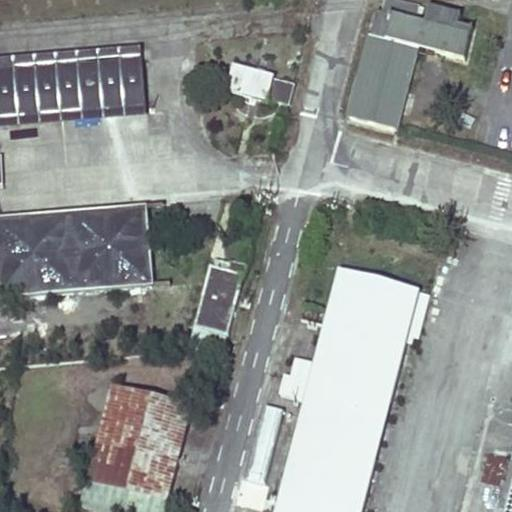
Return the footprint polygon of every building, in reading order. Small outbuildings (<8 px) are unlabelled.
[(396,134),(417,51),(467,64),(475,33),(460,29),(462,20),(430,12),(427,26),(417,24),(421,9),(386,1),(383,15),(377,14),(350,122),(396,134)] [(143,59),(0,71),(0,122),(147,110),(143,59)] [(249,73),(235,69),(228,94),(242,98),(240,93),(231,90),(235,74),(245,76),(249,73)] [(245,76),(235,74),(231,90),(240,93),(243,100),(254,107),(261,108),(273,102),(289,107),(294,88),(277,83),(273,76),(265,71),(254,70),(249,73),(245,76)] [(153,288),(147,211),(0,223),(0,284),(1,301),(153,288)] [(225,351),(246,269),(233,265),(232,267),(217,263),(216,270),(212,269),(189,354),(225,351)] [(363,511),(420,295),(340,274),(278,511),(363,511)] [(95,511),(167,511),(193,413),(113,392),(82,508),(95,511)]
